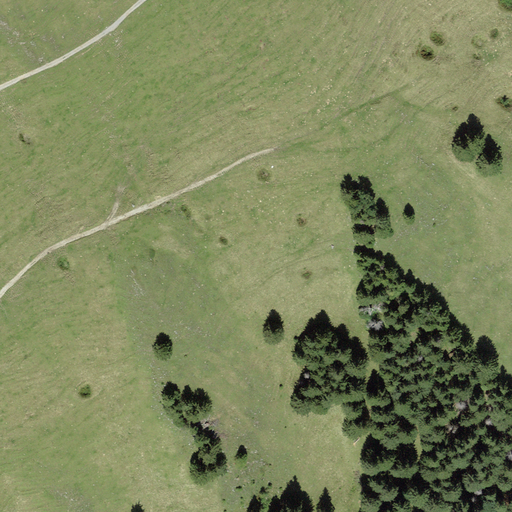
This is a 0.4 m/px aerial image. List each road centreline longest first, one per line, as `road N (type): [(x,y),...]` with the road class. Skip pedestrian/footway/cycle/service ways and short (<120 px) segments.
road 1 (track): [(0,297),(46,254),(263,151)]
road 2 (track): [(0,87),(111,29),(146,0)]
